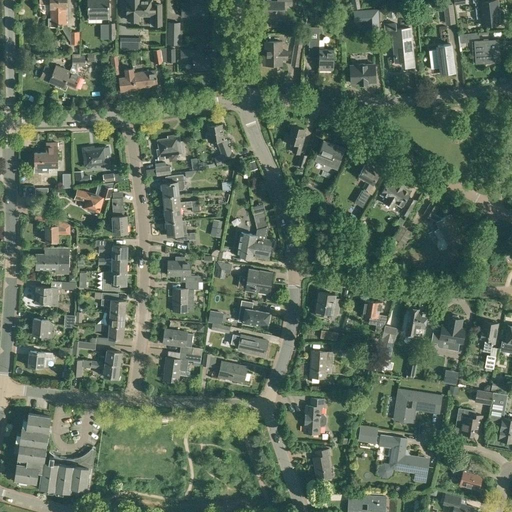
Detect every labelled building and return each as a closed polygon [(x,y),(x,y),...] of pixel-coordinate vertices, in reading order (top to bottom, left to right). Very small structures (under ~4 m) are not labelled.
[(57,24),(60,24),(70,41),(70,44),(79,44),(79,32),(72,32),(66,22),(66,14),(67,13),(67,11),(67,9),(66,8),(65,0),(39,0),(39,3),(50,3),(51,18),(48,18),(48,26),(57,26),(57,24)] [(87,0),(88,17),(109,17),(108,0),(87,0)] [(151,0),(128,0),(128,3),(127,3),(127,15),(128,15),(128,16),(136,16),(136,15),(151,15),(151,18),(154,18),(154,25),(161,25),(161,4),(152,4),(151,0)] [(189,0),(190,1),(181,2),(181,16),(183,16),(208,16),(207,0),(189,0)] [(292,5),(291,0),(277,0),(278,1),(263,1),(263,20),(284,20),(284,5),(292,5)] [(351,0),(353,9),(361,8),(359,0),(351,0)] [(499,23),(495,0),(490,0),(483,1),(478,2),(479,9),(475,10),(476,18),(480,18),(481,25),(499,23)] [(453,4),(443,5),(445,24),(455,23),(453,4)] [(379,20),(378,9),(354,10),(354,22),(367,21),(379,20)] [(102,26),(102,37),(108,37),(108,39),(117,38),(117,28),(115,28),(115,22),(108,23),(108,26),(102,26)] [(168,22),(168,32),(167,44),(179,44),(180,22),(168,22)] [(395,62),(404,61),(405,67),(414,66),(410,28),(396,29),(395,23),(385,24),(386,40),(393,40),(395,62)] [(316,39),(319,39),(319,27),(309,27),(309,57),(316,57),(316,39)] [(374,52),(380,51),(379,35),(372,35),(374,52)] [(428,46),(429,64),(438,63),(439,70),(452,68),(449,40),(436,42),(437,45),(428,46)] [(490,63),(500,62),(499,40),(474,41),(475,63),(490,62),(490,63)] [(281,41),(265,42),(265,58),(262,58),(262,65),(265,65),(281,65),(281,58),(287,58),(287,51),(281,51),(281,41)] [(162,48),(162,61),(175,61),(175,48),(174,48),(174,46),(168,46),(168,48),(166,48),(162,48)] [(153,50),(155,63),(162,62),(160,49),(153,50)] [(318,69),(334,70),(334,49),(319,49),(319,57),(318,69)] [(193,68),(209,68),(209,55),(202,55),(202,50),(181,50),(181,60),(193,60),(193,68)] [(298,66),(300,51),(294,50),(291,65),(298,66)] [(40,77),(64,87),(65,83),(75,87),(80,75),(77,74),(78,66),(85,66),(85,61),(85,57),(80,57),(80,55),(80,53),(72,53),(72,58),(72,66),(68,71),(55,65),(53,69),(44,66),(40,77)] [(117,56),(111,56),(108,57),(111,75),(120,73),(117,56)] [(357,65),(350,65),(351,82),(360,81),(360,83),(367,82),(367,81),(375,80),(374,63),(367,64),(366,63),(365,63),(364,62),(363,62),(362,62),(361,62),(359,63),(357,64),(357,65)] [(136,88),(133,73),(133,68),(124,69),(125,77),(119,77),(121,90),(136,88)] [(156,70),(133,73),(136,88),(158,85),(156,70)] [(209,126),(210,133),(206,134),(208,142),(211,141),(218,140),(221,148),(223,148),(226,155),(220,157),(223,164),(236,159),(233,153),(232,153),(227,140),(224,140),(223,129),(221,129),(220,125),(209,126)] [(302,137),(304,129),(292,125),(290,134),(285,133),(283,140),(295,143),(293,152),(299,153),(304,137),(302,137)] [(164,154),(181,152),(178,135),(171,136),(171,138),(158,140),(159,149),(157,149),(159,159),(164,158),(164,154)] [(338,164),(342,154),(335,151),(337,146),(323,140),(318,153),(325,156),(324,159),(338,164)] [(41,183),(41,168),(46,168),(46,166),(49,166),(49,167),(58,167),(58,161),(58,143),(46,143),(46,152),(34,153),(34,183),(41,183)] [(103,167),(108,166),(107,156),(105,156),(104,147),(91,149),(90,147),(83,148),(85,165),(102,163),(103,167)] [(304,167),(307,155),(301,153),(297,165),(304,167)] [(366,162),(358,175),(367,180),(363,188),(368,190),(363,199),(369,202),(378,187),(372,183),(373,184),(379,172),(372,168),(373,167),(366,162)] [(156,174),(170,172),(169,165),(155,168),(156,174)] [(63,188),(72,187),(72,173),(62,174),(63,188)] [(104,181),(115,180),(114,173),(103,175),(104,181)] [(168,182),(162,183),(163,196),(179,194),(178,190),(182,189),(184,187),(184,181),(183,174),(167,176),(168,182)] [(90,176),(84,177),(82,178),(74,179),(75,185),(91,183),(90,176)] [(403,211),(409,214),(416,200),(410,197),(407,196),(410,191),(404,187),(405,185),(397,181),(396,182),(390,179),(381,194),(388,198),(386,202),(394,206),(396,202),(405,206),(403,211)] [(98,183),(95,194),(77,189),(75,199),(80,200),(81,199),(86,200),(84,207),(99,211),(103,197),(109,198),(113,182),(98,183)] [(311,195),(322,201),(326,193),(315,188),(311,195)] [(179,194),(163,196),(165,209),(180,207),(179,202),(179,194)] [(112,198),(113,216),(112,216),(113,233),(127,232),(126,215),(121,216),(120,205),(123,204),(123,197),(112,198)] [(436,221),(439,228),(434,230),(439,239),(438,240),(437,244),(439,248),(442,249),(446,247),(447,243),(447,242),(454,238),(452,235),(459,231),(450,214),(442,218),(433,213),(438,206),(430,203),(424,215),(436,221)] [(180,207),(165,209),(166,223),(181,221),(181,220),(180,207)] [(253,213),(255,224),(261,222),(260,219),(266,217),(265,210),(253,213)] [(70,224),(55,219),(37,212),(35,218),(45,223),(45,241),(58,241),(57,234),(70,234),(70,224)] [(354,223),(358,217),(351,213),(348,218),(354,223)] [(252,256),(253,256),(268,259),(271,239),(266,238),(267,226),(269,226),(266,217),(260,219),(261,222),(255,224),(257,229),(256,235),(256,237),(252,256)] [(401,226),(401,225),(405,220),(400,217),(396,224),(401,226)] [(213,219),(211,231),(221,233),(223,221),(213,219)] [(181,221),(166,223),(167,235),(176,234),(177,241),(195,239),(195,232),(187,233),(185,220),(181,220),(181,221)] [(401,226),(394,238),(404,244),(412,231),(401,225),(401,226)] [(253,258),(253,256),(252,256),(256,237),(256,235),(241,232),(237,255),(253,258)] [(112,252),(113,245),(113,240),(96,239),(96,246),(98,246),(98,251),(112,252)] [(113,245),(112,252),(112,258),(127,258),(127,246),(113,245)] [(59,272),(69,272),(69,254),(68,254),(68,247),(51,247),(52,254),(37,255),(38,269),(59,268),(59,272)] [(168,260),(168,275),(186,275),(185,283),(198,283),(198,275),(190,275),(191,261),(185,261),(185,256),(175,256),(175,261),(168,260)] [(98,258),(98,261),(98,264),(106,264),(112,264),(112,271),(126,271),(127,258),(112,258),(98,258)] [(224,272),(229,272),(231,264),(216,262),(215,270),(224,272)] [(269,294),(273,273),(248,268),(246,281),(236,279),(234,291),(245,293),(245,290),(269,294)] [(126,271),(112,271),(103,271),(103,289),(119,290),(120,284),(126,285),(126,271)] [(185,288),(173,288),(173,311),(193,311),(194,289),(198,289),(198,283),(185,283),(185,288)] [(37,286),(36,302),(49,302),(49,305),(57,306),(58,288),(51,287),(37,286)] [(118,293),(102,292),(95,292),(94,298),(101,299),(101,305),(107,305),(106,311),(125,313),(126,300),(118,300),(118,293)] [(338,311),(340,299),(334,298),(335,294),(319,292),(316,310),(315,315),(323,316),(324,312),(331,313),(332,310),(338,311)] [(362,315),(370,316),(369,322),(377,324),(374,332),(381,333),(387,315),(378,314),(378,310),(380,311),(382,302),(365,299),(362,315)] [(269,313),(252,309),(253,302),(242,300),(240,312),(245,313),(244,322),(245,322),(245,324),(252,325),(252,324),(267,326),(267,322),(269,322),(271,314),(269,314),(269,313)] [(412,307),(410,307),(407,325),(415,326),(413,334),(422,336),(424,328),(427,312),(418,311),(418,308),(416,308),(416,307),(413,306),(412,307)] [(125,313),(106,311),(106,312),(104,312),(103,318),(104,324),(109,325),(109,324),(124,325),(125,313)] [(221,313),(210,311),(208,321),(220,323),(221,313)] [(75,327),(75,322),(75,315),(65,314),(64,327),(75,327)] [(459,327),(460,319),(456,318),(457,317),(456,315),(451,314),(450,315),(449,317),(445,316),(444,325),(440,324),(437,339),(446,340),(445,348),(456,350),(457,342),(460,343),(463,328),(459,327)] [(33,334),(42,334),(41,339),(48,339),(51,338),(53,336),(54,334),(54,325),(53,323),(51,322),(50,321),(48,321),(48,319),(34,318),(33,334)] [(476,332),(476,334),(478,336),(479,336),(479,337),(485,338),(483,350),(491,352),(492,346),(492,343),(494,343),(498,323),(483,320),(482,329),(481,328),(481,329),(479,329),(478,330),(476,331),(476,332)] [(212,322),(211,329),(229,333),(231,326),(212,322)] [(96,336),(96,343),(114,344),(115,338),(123,339),(124,331),(124,329),(124,328),(124,325),(109,324),(109,325),(109,331),(108,337),(96,336)] [(382,334),(377,356),(389,359),(392,347),(397,328),(397,327),(385,324),(384,326),(382,334)] [(511,325),(508,324),(505,339),(502,339),(500,351),(511,353),(511,325)] [(165,329),(163,343),(181,345),(180,353),(201,356),(202,348),(191,347),(193,333),(165,329)] [(320,337),(337,340),(338,333),(321,330),(320,337)] [(265,356),(268,341),(241,334),(237,349),(265,356)] [(376,347),(379,338),(376,337),(374,342),(369,340),(368,344),(376,347)] [(95,349),(95,347),(96,343),(91,342),(78,340),(77,347),(95,349)] [(352,353),(353,346),(340,345),(339,352),(352,353)] [(72,356),(73,348),(59,347),(58,354),(72,356)] [(43,367),(43,358),(52,359),(53,353),(44,352),(30,350),(29,356),(28,366),(43,367)] [(100,356),(99,362),(120,364),(121,352),(113,351),(107,350),(106,356),(100,356)] [(310,377),(312,377),(312,382),(318,383),(319,378),(325,378),(326,372),(331,373),(332,352),(312,351),(310,377)] [(179,359),(167,357),(165,371),(164,379),(178,381),(179,370),(187,371),(188,360),(200,362),(201,356),(180,353),(179,359)] [(214,367),(216,357),(210,356),(211,354),(204,353),(202,365),(209,366),(214,367)] [(486,354),(484,367),(493,368),(495,356),(487,354),(486,354)] [(82,366),(83,359),(71,358),(69,374),(81,376),(82,366)] [(120,364),(99,362),(91,360),(90,366),(104,368),(103,376),(118,378),(120,364)] [(244,381),(247,366),(221,361),(218,376),(244,381)] [(414,376),(417,364),(408,362),(406,374),(414,376)] [(444,382),(456,384),(457,374),(446,372),(444,382)] [(505,393),(507,382),(493,380),(491,391),(505,393)] [(456,394),(458,387),(451,386),(450,393),(456,394)] [(439,413),(441,395),(398,388),(394,419),(398,420),(402,424),(406,421),(413,422),(415,409),(439,413)] [(491,404),(493,392),(483,390),(477,389),(475,401),(491,404)] [(488,421),(500,423),(498,439),(511,441),(511,419),(502,418),(506,394),(493,392),(491,404),(488,421)] [(319,434),(320,425),(323,425),(326,422),(326,416),(324,414),(320,413),(321,407),(323,407),(324,398),(311,398),(310,405),(305,405),(304,433),(319,434)] [(454,432),(459,433),(472,435),(474,427),(480,428),(482,415),(475,414),(476,410),(459,407),(454,432)] [(17,432),(14,450),(18,451),(15,478),(19,479),(18,483),(26,484),(26,480),(36,481),(37,475),(41,476),(39,487),(45,487),(45,491),(53,492),(53,489),(56,489),(55,492),(63,494),(64,490),(69,491),(68,493),(79,495),(88,496),(95,450),(91,449),(91,448),(89,450),(88,451),(87,452),(84,454),(83,455),(82,456),(79,457),(77,457),(75,458),(73,458),(71,458),(69,459),(66,458),(63,458),(61,457),(59,457),(56,456),(54,454),(53,454),(52,454),(53,455),(53,456),(49,455),(48,461),(43,461),(48,425),(50,416),(47,415),(28,413),(28,418),(23,418),(21,433),(17,432)] [(378,428),(360,425),(358,440),(375,443),(378,428)] [(379,445),(384,446),(392,447),(389,463),(383,462),(378,466),(378,472),(381,477),(387,477),(392,474),(393,469),(415,472),(413,481),(426,482),(429,458),(422,457),(407,455),(405,451),(406,446),(404,446),(405,438),(407,439),(407,438),(380,434),(379,445)] [(327,455),(329,455),(328,449),(315,451),(316,456),(314,457),(317,478),(330,475),(327,455)] [(450,467),(463,471),(459,484),(478,489),(481,476),(467,472),(469,466),(452,461),(450,467)] [(445,493),(444,499),(443,503),(450,505),(447,511),(471,511),(473,507),(459,503),(461,497),(445,493)] [(384,511),(385,497),(369,496),(368,510),(359,509),(360,502),(349,501),(347,511),(381,511),(382,511),(384,511)]
